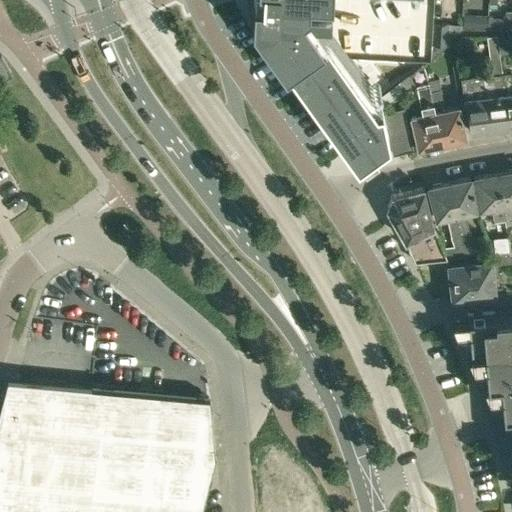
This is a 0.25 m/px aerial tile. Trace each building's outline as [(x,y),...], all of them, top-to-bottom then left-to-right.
[(247,0),(247,4),(359,160),(375,157),(371,142),(379,136),(387,131),(379,95),(379,94),(430,57),(431,43),(433,2),(427,2),(420,2),(419,0),(247,0)] [(449,23),(433,21),(431,43),(447,44),(449,23)] [(495,95),(485,96),(489,131),(504,129),(504,126),(509,125),(502,74),(497,35),(488,36),(495,95)] [(431,43),(430,57),(447,44),(431,43)] [(0,54),(0,80),(1,82),(12,76),(0,54)] [(511,81),(511,73),(502,74),(509,125),(511,125),(511,81)] [(401,79),(404,91),(414,84),(408,74),(401,79)] [(475,133),(489,131),(485,96),(483,76),(463,79),(469,131),(475,130),(475,133)] [(438,80),(428,82),(441,142),(465,136),(462,125),(459,107),(441,110),(439,101),(442,101),(438,80)] [(418,147),(441,142),(428,82),(416,84),(422,114),(411,116),(415,135),(418,147)] [(386,124),(392,153),(412,148),(409,137),(402,106),(383,111),(386,124)] [(511,223),(511,169),(496,172),(505,220),(505,225),(511,223)] [(493,222),(505,220),(496,172),(473,176),(479,209),(496,206),(497,211),(493,216),(493,222)] [(476,209),(472,188),(469,176),(453,180),(448,181),(460,234),(468,254),(478,254),(469,232),(465,212),(476,209)] [(460,234),(448,181),(427,185),(435,218),(446,216),(450,236),(456,250),(444,252),(446,257),(468,254),(460,234)] [(392,195),(387,206),(404,238),(414,260),(446,257),(444,252),(434,225),(426,198),(423,186),(392,195)] [(484,234),(473,238),(478,251),(489,247),(484,234)] [(493,238),(495,251),(509,250),(508,234),(494,236),(495,238),(493,238)] [(511,261),(511,249),(509,250),(495,251),(495,257),(477,259),(477,262),(465,262),(449,264),(451,279),(448,283),(449,291),(452,293),(452,296),(472,294),(492,292),(491,275),(497,274),(496,263),(511,261)] [(511,310),(467,314),(470,347),(483,346),(486,377),(499,376),(501,407),(511,406),(511,310)] [(208,397),(7,378),(0,404),(0,511),(198,511),(213,456),(213,455),(208,397)]
